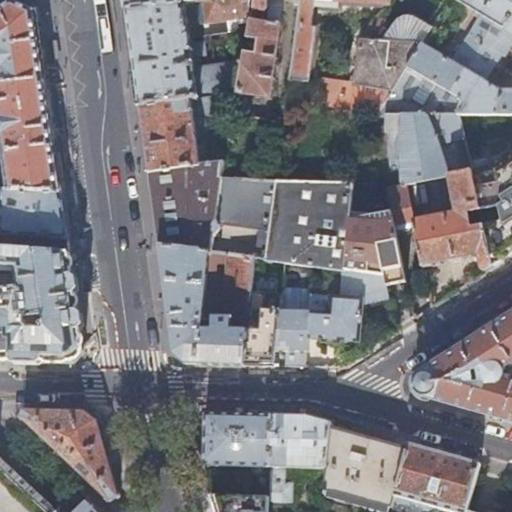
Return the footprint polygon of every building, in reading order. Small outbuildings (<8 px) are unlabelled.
[(13,0),(0,8),(0,142),(6,191),(61,193),(48,99),(35,11),(25,6),(13,0)] [(124,0),(126,11),(204,0),(124,0)] [(204,0),(126,11),(130,39),(133,59),(140,107),(199,98),(193,56),(205,54),(206,53),(204,40),(191,42),(187,19),(193,15),(206,14),(215,21),(238,18),(239,27),(244,30),(249,29),(251,20),(253,9),(254,0),(204,0)] [(267,23),(251,20),(249,29),(237,93),(234,113),(243,114),(246,94),(271,98),(280,27),(281,0),(267,0),(267,10),(267,23)] [(254,0),(253,9),(267,10),(267,0),(254,0)] [(299,0),(289,79),(302,81),(307,81),(314,27),(310,26),(311,6),(337,7),(337,1),(389,3),(389,0),(299,0)] [(511,0),(454,0),(480,16),(449,62),(421,44),(392,91),(378,115),(383,115),(401,115),(457,114),(511,113),(511,89),(496,89),(482,81),(499,54),(501,56),(511,38),(511,0)] [(353,86),(392,91),(421,44),(431,27),(415,17),(410,16),(406,15),(401,16),(397,19),(394,22),(389,29),(384,26),(375,40),(359,38),(353,86)] [(289,79),(287,98),(299,101),(302,81),(289,79)] [(199,98),(140,107),(145,141),(150,172),(200,165),(192,114),(219,111),(218,101),(223,100),(222,95),(199,98)] [(287,98),(281,142),(294,143),(299,101),(287,98)] [(383,115),(383,139),(387,139),(387,153),(388,166),(396,164),(396,153),(401,152),(402,186),(386,189),(391,213),(393,226),(413,222),(410,207),(405,187),(433,181),(446,178),(471,173),(468,163),(457,114),(401,115),(383,115)] [(511,152),(468,163),(471,173),(480,213),(483,227),(492,268),(511,255),(511,152)] [(200,165),(150,172),(155,208),(160,244),(211,252),(213,236),(215,236),(218,231),(267,238),(265,259),(283,262),(313,266),(344,270),(348,215),(350,183),(276,182),(221,177),(224,162),(200,165)] [(471,173),(446,178),(453,214),(413,222),(423,269),(477,257),(480,270),(487,271),(492,268),(483,227),(472,230),(469,215),(480,213),(471,173)] [(436,193),(433,181),(405,187),(410,207),(421,205),(419,196),(436,193)] [(64,216),(61,193),(6,191),(3,191),(1,220),(0,220),(0,235),(68,239),(64,216)] [(375,217),(348,215),(344,270),(384,276),(386,285),(405,282),(393,226),(391,213),(375,217)] [(250,303),(253,271),(254,257),(211,252),(160,244),(167,297),(175,351),(181,358),(187,363),(211,363),(246,364),(247,350),(250,303)] [(0,361),(25,362),(73,363),(78,357),(84,351),(78,313),(70,254),(0,250),(0,271),(16,273),(18,290),(0,291),(0,361)] [(282,273),(283,262),(265,259),(254,257),(253,271),(282,275),(282,273)] [(312,277),(313,266),(283,262),(282,273),(312,277)] [(362,300),(310,294),(309,312),(307,337),(323,338),(323,342),(340,343),(340,340),(359,341),(362,300)] [(259,303),(250,303),(247,350),(277,350),(280,311),(281,296),(267,296),(266,310),(259,310),(259,303)] [(280,311),(277,350),(306,351),(307,337),(309,312),(280,311)] [(503,371),(511,365),(511,314),(421,373),(421,374),(418,375),(415,377),(413,379),(412,383),(412,386),(412,389),(414,393),(417,395),(420,396),(424,396),(424,398),(507,421),(511,422),(511,377),(504,375),(503,371)] [(25,411),(22,419),(109,502),(118,497),(106,453),(97,421),(86,412),(68,412),(25,411)] [(204,414),(202,466),(270,468),(271,416),(240,415),(204,414)] [(271,416),(270,468),(284,468),(327,469),(330,428),(331,424),(307,417),(300,417),(271,416)] [(330,428),(327,469),(325,493),(340,494),(392,510),(394,502),(408,451),(330,428)] [(410,446),(408,451),(394,502),(424,510),(430,511),(435,511),(436,509),(445,511),(466,511),(467,511),(480,466),(447,457),(410,446)] [(0,511),(55,511),(44,501),(32,489),(27,485),(16,474),(12,470),(0,458),(0,511)] [(269,502),(291,502),(292,483),(283,483),(284,468),(270,468),(269,497),(269,502)] [(97,511),(87,502),(76,491),(55,511),(97,511)] [(215,511),(268,511),(269,502),(269,497),(211,496),(214,508),(215,511)] [(392,510),(398,511),(423,511),(424,510),(394,502),(392,510)]
